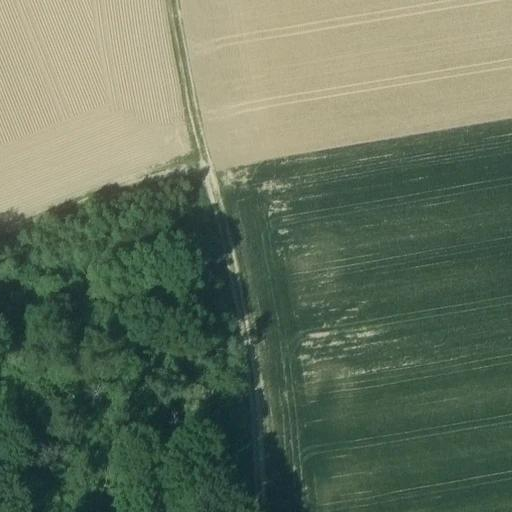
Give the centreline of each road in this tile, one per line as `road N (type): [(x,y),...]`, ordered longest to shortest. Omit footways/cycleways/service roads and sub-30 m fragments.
road 1 (track): [(206,153),(230,255),(247,511)]
road 2 (track): [(206,153),(0,240)]
road 3 (track): [(171,0),(206,153)]
